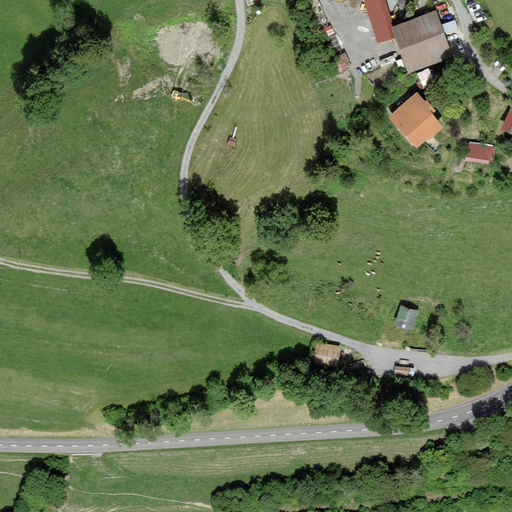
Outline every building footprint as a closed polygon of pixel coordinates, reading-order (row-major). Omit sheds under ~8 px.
[(398,33),(388,0),(368,0),(379,38),(398,33)] [(439,10),(398,24),(412,67),(454,53),(439,10)] [(422,88),(394,111),(419,141),(447,118),(422,88)] [(472,142),(469,156),(494,161),(496,146),(472,142)] [(404,304),(399,319),(415,324),(420,309),(404,304)] [(342,345),(320,342),(317,362),(339,365),(342,345)]
